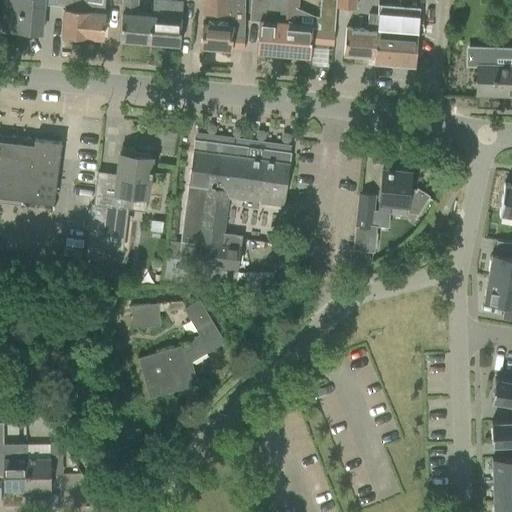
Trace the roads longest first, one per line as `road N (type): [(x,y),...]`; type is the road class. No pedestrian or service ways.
road 1 (tertiary): [(482,137),(244,99),(0,78)]
road 2 (unclassified): [(139,511),(265,371),(355,298),(458,274)]
road 3 (residential): [(461,511),(458,333)]
road 4 (residential): [(458,274),(482,137)]
